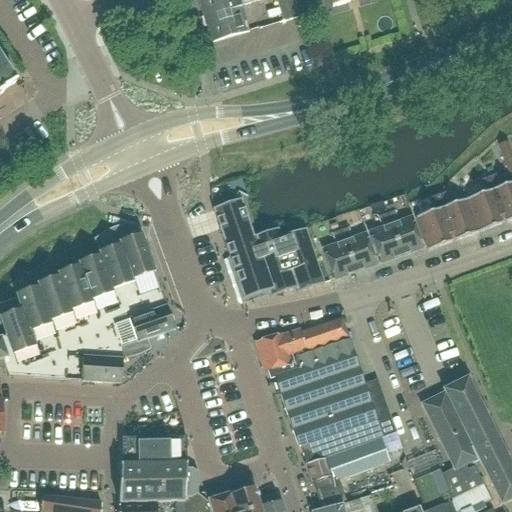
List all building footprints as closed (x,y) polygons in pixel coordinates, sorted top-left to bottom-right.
[(238,0),(196,0),(210,45),(249,33),(238,0)] [(274,0),(282,24),(297,19),(291,0),(274,0)] [(348,1),(353,0),(329,0),(332,9),(349,4),(348,1)] [(19,24),(24,35),(39,28),(34,17),(19,24)] [(0,93),(1,93),(0,91),(13,83),(0,61),(0,93)] [(509,181),(511,180),(511,158),(507,144),(497,147),(509,181)] [(487,177),(504,225),(511,222),(511,185),(500,190),(495,174),(487,177)] [(465,202),(477,235),(504,225),(487,177),(478,181),(483,195),(465,202)] [(436,195),(454,244),(477,235),(465,202),(449,207),(444,192),(436,195)] [(427,253),(454,244),(436,195),(427,198),(433,213),(415,219),(427,253)] [(215,210),(212,211),(211,211),(228,259),(242,302),(267,293),(269,293),(270,296),(270,297),(269,298),(269,299),(296,290),(297,293),(295,294),(296,295),(298,294),(323,286),(323,285),(304,230),(300,231),(279,238),(276,229),(253,237),(252,234),(240,201),(215,210)] [(386,213),(402,258),(422,251),(411,219),(398,223),(394,210),(386,213)] [(402,258),(386,213),(377,216),(382,229),(370,234),(381,265),(402,258)] [(0,362),(1,362),(7,380),(120,386),(122,351),(173,332),(135,227),(130,227),(127,227),(123,227),(119,227),(113,229),(108,230),(104,232),(101,234),(98,236),(95,238),(92,240),(97,258),(76,265),(77,268),(55,276),(56,278),(34,286),(35,289),(14,296),(20,311),(0,318),(0,323),(5,338),(0,339),(0,362)] [(339,230),(355,275),(376,267),(365,235),(352,240),(347,227),(339,230)] [(334,282),(355,275),(339,230),(330,233),(335,246),(323,250),(334,282)] [(295,357),(347,338),(342,322),(300,336),(299,333),(282,338),(282,336),(254,345),(262,374),(272,370),(275,380),(299,370),(295,357)] [(284,395),(358,369),(349,341),(348,342),(347,338),(295,357),(299,370),(275,380),(281,396),(284,395)] [(372,413),(385,409),(376,382),(363,386),(358,369),(284,395),(296,429),(292,430),(299,450),(300,449),(376,422),(372,413)] [(421,406),(451,470),(464,466),(476,460),(499,506),(511,500),(511,470),(467,380),(443,393),(443,395),(421,406)] [(378,442),(394,435),(385,409),(372,413),(376,422),(300,449),(306,468),(378,442)] [(191,498),(195,495),(197,475),(189,471),(189,460),(185,460),(185,440),(121,441),(121,468),(119,468),(118,505),(175,504),(183,504),(183,498),(191,498)] [(313,491),(338,483),(386,464),(378,442),(306,468),(305,468),(313,491)] [(452,511),(439,477),(430,454),(406,463),(414,483),(412,484),(423,511),(452,511)] [(464,466),(451,470),(439,477),(452,511),(471,511),(470,509),(488,499),(482,487),(473,468),(467,471),(464,466)] [(320,511),(323,511),(342,507),(346,507),(338,483),(313,491),(320,511)] [(258,511),(258,510),(258,509),(253,491),(207,504),(209,511),(258,511)] [(183,504),(184,511),(209,511),(207,504),(203,496),(203,495),(195,495),(191,498),(183,498),(183,504)] [(373,511),(369,498),(358,502),(346,507),(342,507),(343,511),(373,511)] [(41,499),(39,511),(98,511),(98,506),(41,499)]
